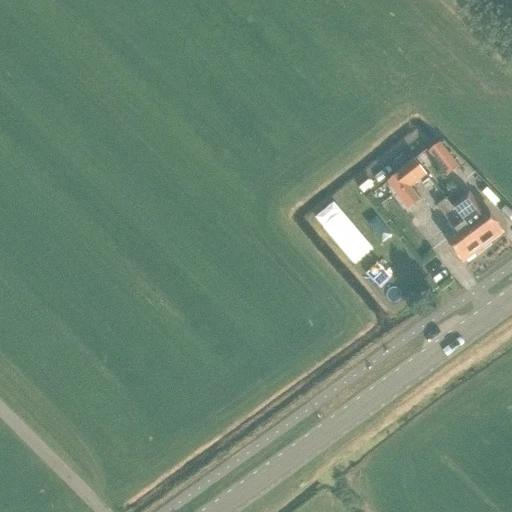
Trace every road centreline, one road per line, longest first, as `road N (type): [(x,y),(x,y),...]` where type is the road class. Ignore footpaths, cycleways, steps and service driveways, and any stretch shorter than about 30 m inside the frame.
road 1 (tertiary): [(218,511),(511,298)]
road 2 (track): [(0,413),(102,511)]
